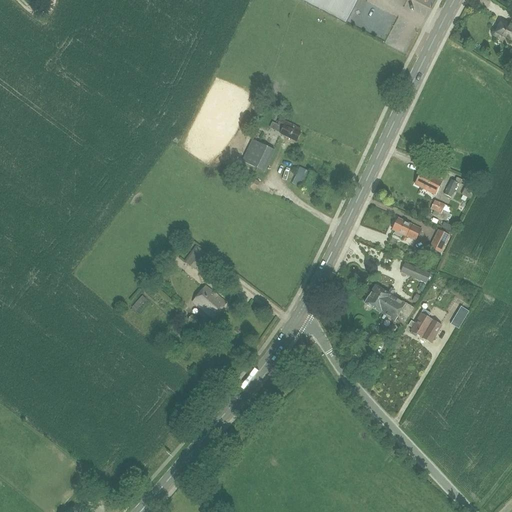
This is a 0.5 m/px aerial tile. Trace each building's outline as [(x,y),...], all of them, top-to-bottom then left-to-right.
[(358,0),(297,0),(346,25),(358,0)] [(511,25),(502,21),(498,28),(496,28),(493,29),(491,32),(492,36),(496,38),(499,37),(500,35),(511,40),(511,25)] [(280,134),(296,141),(300,132),(294,129),(295,126),(280,119),(277,124),(283,127),(280,134)] [(255,136),(258,128),(253,126),(250,134),(255,136)] [(264,172),(275,151),(252,139),(242,161),(264,172)] [(309,192),(317,175),(305,169),(296,186),(309,192)] [(415,184),(435,194),(442,180),(423,170),(415,184)] [(260,182),(243,173),(238,181),(255,191),(260,182)] [(450,198),(458,183),(451,180),(444,195),(450,198)] [(461,195),(470,199),(475,191),(473,190),(476,185),(468,180),(465,186),(466,186),(461,195)] [(433,215),(446,221),(452,208),(434,200),(430,209),(434,211),(433,215)] [(392,229),(405,236),(405,237),(415,242),(422,229),(411,224),(398,218),(392,229)] [(443,227),(454,232),(456,226),(451,224),(450,226),(444,223),(443,227)] [(442,249),(449,235),(438,230),(431,244),(442,249)] [(181,246),(187,238),(184,236),(178,244),(181,246)] [(366,250),(379,266),(387,259),(374,243),(366,250)] [(195,270),(207,254),(196,245),(183,262),(195,270)] [(431,274),(405,263),(400,273),(426,284),(431,274)] [(375,285),(370,293),(385,303),(386,306),(407,319),(413,308),(405,303),(375,285)] [(213,318),(226,303),(205,286),(193,302),(213,318)] [(385,303),(370,293),(364,303),(394,321),(394,322),(402,327),(407,319),(386,306),(385,303)] [(142,296),(130,310),(135,314),(147,300),(142,296)] [(469,311),(468,311),(471,307),(457,299),(455,303),(454,302),(447,314),(454,317),(450,324),(458,329),(469,311)] [(445,300),(439,302),(441,311),(447,310),(445,300)] [(423,309),(421,313),(415,323),(411,321),(408,325),(412,328),(410,330),(412,331),(410,334),(416,337),(417,335),(431,343),(441,325),(428,317),(430,314),(423,309)] [(191,315),(187,320),(194,325),(198,320),(191,315)] [(377,349),(369,344),(363,354),(372,360),(375,356),(373,355),(377,349)]
